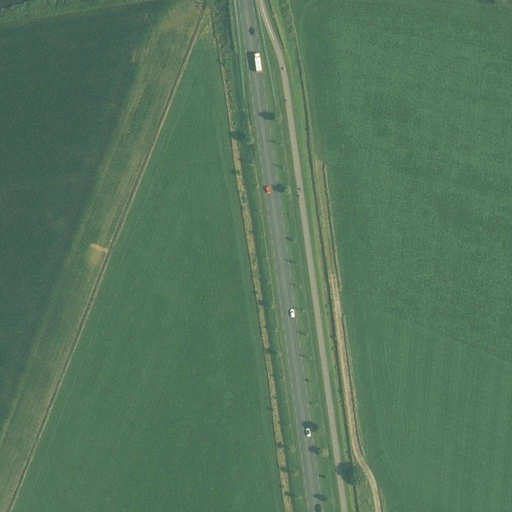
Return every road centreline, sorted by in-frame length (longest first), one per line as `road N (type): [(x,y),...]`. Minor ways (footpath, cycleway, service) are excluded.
road 1 (primary): [(316,511),(244,0)]
road 2 (track): [(319,171),(355,449),(378,511)]
